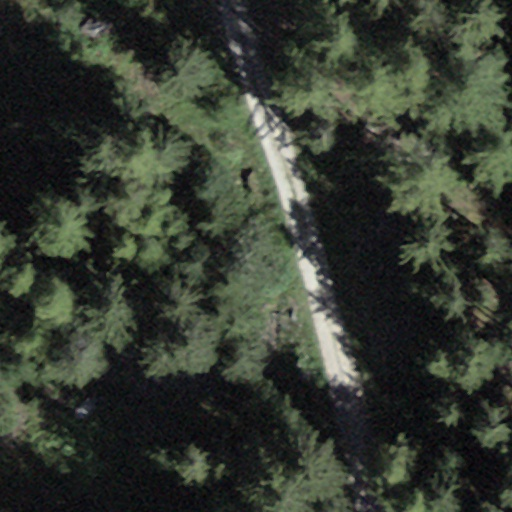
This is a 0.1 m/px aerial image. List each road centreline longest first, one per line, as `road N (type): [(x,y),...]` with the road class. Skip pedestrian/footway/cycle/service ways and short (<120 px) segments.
road 1 (track): [(246,0),(374,511)]
road 2 (unknown): [(329,322),(195,290),(0,158)]
